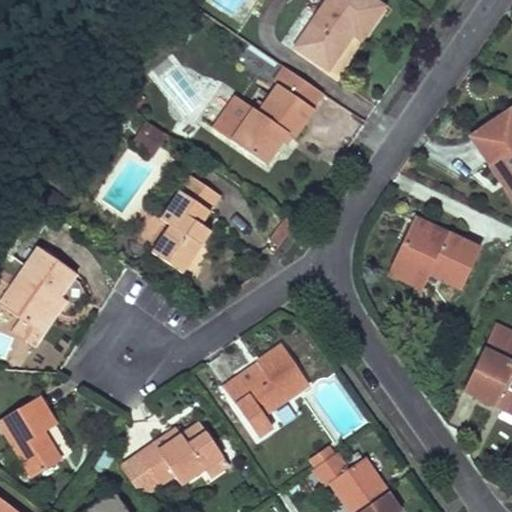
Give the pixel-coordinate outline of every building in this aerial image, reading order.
[(379,9),(365,0),(323,0),(290,50),(323,72),(349,35),(358,41),(379,9)] [(250,116),(231,104),(210,136),(262,172),(283,140),(291,145),(310,116),(274,92),(255,120),(250,116)] [(511,126),(507,119),(469,145),(498,188),(503,185),(511,198),(511,126)] [(157,139),(134,124),(128,133),(151,148),(157,139)] [(144,158),(151,148),(128,133),(121,143),(144,158)] [(185,177),(157,223),(165,229),(147,259),(181,280),(198,253),(187,247),(198,230),(218,198),(185,177)] [(439,248),(444,238),(410,222),(405,232),(439,248)] [(278,253),(294,230),(285,224),(270,247),(278,253)] [(187,247),(198,253),(208,237),(198,230),(187,247)] [(457,295),(476,253),(444,238),(439,248),(405,232),(387,270),(421,286),(424,279),(457,295)] [(68,278),(31,252),(0,297),(0,313),(30,334),(52,301),(68,278)] [(421,286),(387,270),(382,282),(415,298),(421,286)] [(52,301),(30,334),(39,341),(61,308),(52,301)] [(511,334),(491,325),(458,395),(491,411),(495,401),(511,408),(511,334)] [(306,396),(277,354),(255,369),(264,383),(246,396),(241,388),(225,398),(243,425),(254,443),(268,435),(261,426),(306,396)] [(264,383),(255,369),(220,392),(225,398),(241,388),(246,396),(264,383)] [(511,420),(511,408),(495,401),(491,411),(511,420)] [(0,420),(0,430),(26,485),(54,471),(40,441),(53,435),(37,402),(0,420)] [(218,464),(196,432),(179,444),(155,461),(149,452),(119,473),(140,504),(169,483),(177,493),(201,476),(218,464)] [(173,435),(149,452),(155,461),(179,444),(173,435)] [(103,474),(111,462),(102,449),(90,465),(103,474)] [(392,511),(360,468),(346,478),(333,458),(310,475),(323,493),(329,488),(346,511),(392,511)] [(225,473),(218,464),(201,476),(208,485),(225,473)] [(123,511),(112,495),(86,511),(123,511)]
